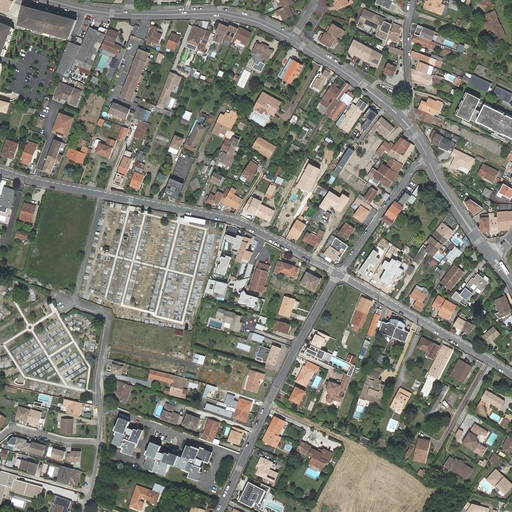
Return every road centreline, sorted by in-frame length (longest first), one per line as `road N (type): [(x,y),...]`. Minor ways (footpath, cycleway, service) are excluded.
road 1 (residential): [(98,441),(97,378),(109,321),(76,302),(75,293),(101,193)]
road 2 (residential): [(220,511),(281,374),(339,273)]
road 3 (residential): [(101,193),(232,218),(339,273)]
road 4 (residential): [(339,273),(511,374)]
road 5 (tertiary): [(292,39),(232,15),(126,14)]
road 6 (residential): [(427,158),(339,273)]
road 7 (tertiary): [(400,117),(292,39)]
road 8 (residential): [(400,117),(411,95),(412,0)]
